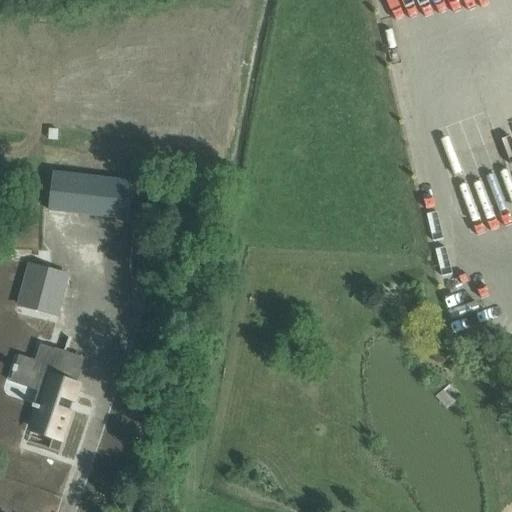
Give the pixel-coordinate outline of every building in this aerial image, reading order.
[(488,0),(390,0),(397,32),(491,12),(488,0)] [(128,218),(132,181),(53,172),(49,210),(128,218)] [(29,266),(19,304),(52,313),(54,308),(59,310),(68,276),(29,266)] [(38,410),(31,428),(60,438),(78,386),(75,385),(56,379),(66,351),(70,339),(69,338),(64,351),(55,348),(55,349),(41,344),(35,361),(31,372),(37,374),(32,389),(38,391),(33,408),(38,410)] [(0,359),(0,393),(14,397),(22,365),(0,359)]
